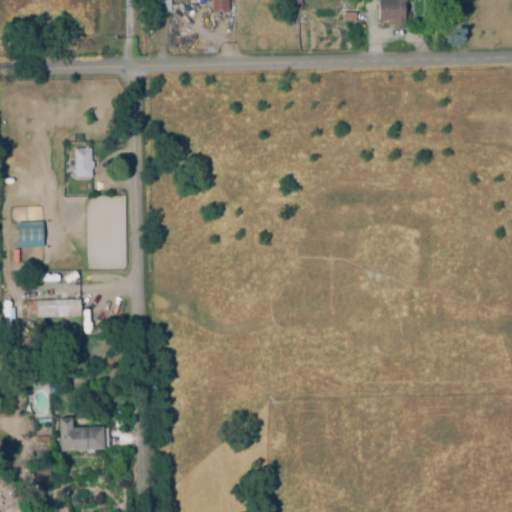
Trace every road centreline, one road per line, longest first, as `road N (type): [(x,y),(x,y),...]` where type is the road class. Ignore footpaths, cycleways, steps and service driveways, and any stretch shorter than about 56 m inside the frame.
road 1 (residential): [(134,0),(145,511)]
road 2 (tertiary): [(511,61),(0,71)]
